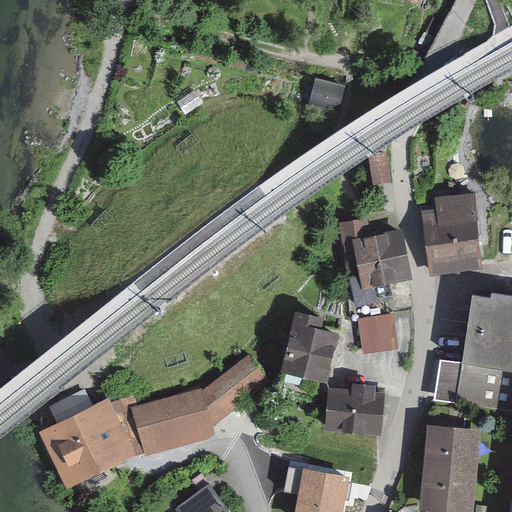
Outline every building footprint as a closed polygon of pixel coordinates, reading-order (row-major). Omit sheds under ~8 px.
[(418,0),(371,0),(371,4),(417,12),(418,0)] [(93,74),(80,70),(53,151),(65,155),(93,74)] [(358,86),(319,77),(312,107),(351,116),(358,86)] [(450,205),(430,207),(439,277),(497,270),(488,188),(449,193),(450,205)] [(381,217),(348,223),(361,303),(397,297),(395,284),(421,279),(413,229),(384,234),(381,217)] [(511,511),(511,293),(493,291),(492,297),(473,294),(456,404),(511,413),(511,509),(511,511)] [(351,315),(308,309),(300,372),(342,377),(351,315)] [(397,313),(365,317),(370,354),(402,349),(397,313)] [(211,390),(140,404),(152,450),(222,431),(219,421),(273,382),(255,357),(211,390)] [(385,375),(363,374),(362,387),(331,385),(328,429),(392,433),(395,394),(383,393),(385,375)] [(136,454),(110,395),(41,427),(66,485),(136,454)] [(429,467),(474,471),(478,433),(432,429),(429,467)] [(470,511),(474,471),(429,467),(425,506),(456,508),(455,511),(470,511)] [(246,511),(221,477),(188,501),(195,511),(246,511)]
